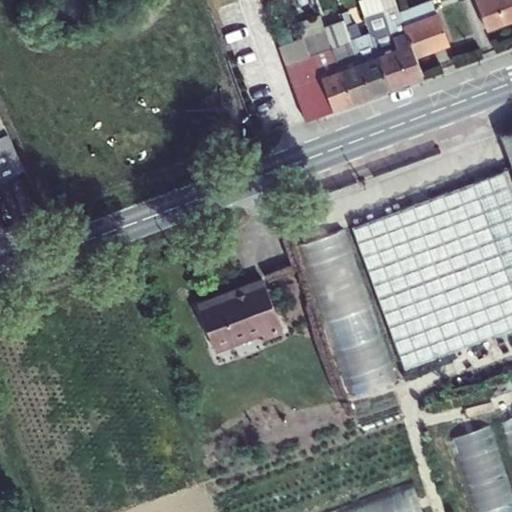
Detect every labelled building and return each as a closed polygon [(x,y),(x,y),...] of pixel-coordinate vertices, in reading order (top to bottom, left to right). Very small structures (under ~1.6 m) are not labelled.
[(437,13),(432,0),(399,12),(404,25),(437,13)] [(511,0),(474,0),(486,30),(511,20),(511,0)] [(397,6),(363,16),(369,31),(390,89),(423,77),(415,56),(404,25),(399,12),(397,6)] [(437,13),(404,25),(415,56),(448,44),(437,13)] [(334,26),(341,45),(332,48),(353,103),(371,96),(347,30),(344,22),(334,26)] [(360,35),(357,26),(347,30),(371,96),(390,89),(369,31),(360,35)] [(353,103),(332,48),(304,58),(319,100),(328,96),(333,110),(353,103)] [(511,129),(502,134),(511,162),(511,129)] [(0,224),(1,224),(0,221),(0,179),(24,169),(7,133),(0,136),(0,224)] [(403,369),(511,329),(511,191),(504,171),(351,227),(403,369)] [(282,330),(264,282),(198,307),(213,347),(260,329),(263,337),(282,330)] [(395,378),(374,317),(357,323),(361,334),(338,342),(356,391),(395,378)] [(420,511),(416,487),(375,494),(377,511),(420,511)] [(13,500),(18,511),(31,511),(23,496),(13,500)]
